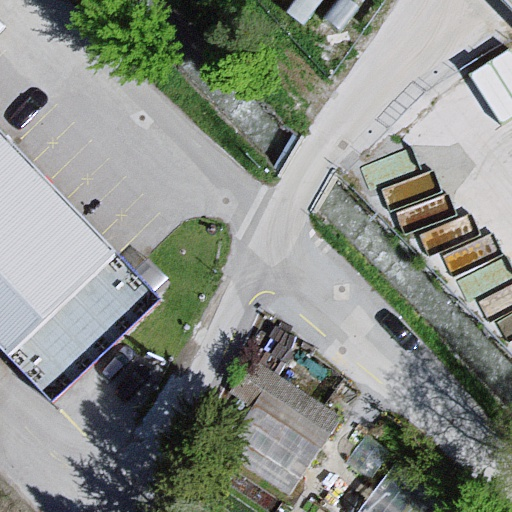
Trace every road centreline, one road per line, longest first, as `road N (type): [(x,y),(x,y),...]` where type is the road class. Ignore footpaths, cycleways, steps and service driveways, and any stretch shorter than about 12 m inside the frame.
road 1 (unclassified): [(275,273),(511,492)]
road 2 (residential): [(275,273),(350,126),(433,0)]
road 3 (unknown): [(341,144),(124,30),(88,0)]
road 4 (residential): [(151,511),(275,273)]
